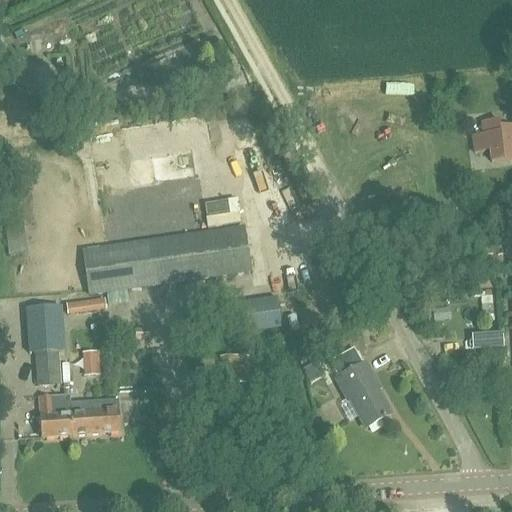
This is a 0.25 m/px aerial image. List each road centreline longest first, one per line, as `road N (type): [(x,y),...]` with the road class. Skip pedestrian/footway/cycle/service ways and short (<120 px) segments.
road 1 (secondary): [(110,511),(483,482)]
road 2 (residential): [(483,482),(331,208)]
road 3 (track): [(331,208),(217,0)]
